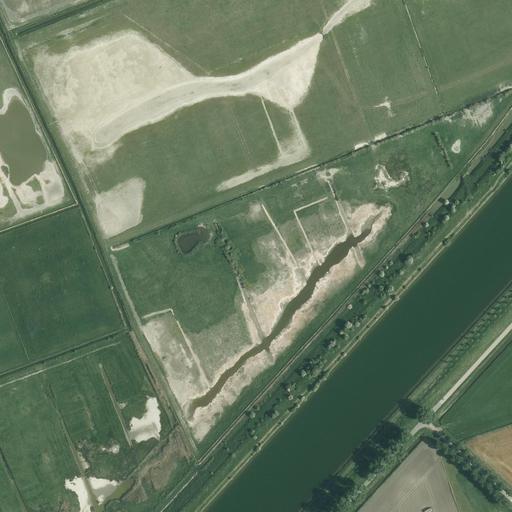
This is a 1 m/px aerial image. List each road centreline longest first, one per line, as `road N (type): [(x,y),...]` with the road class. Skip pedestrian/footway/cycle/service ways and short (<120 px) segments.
road 1 (unclassified): [(423,420),(511,326)]
road 2 (unclassified): [(341,511),(423,420)]
